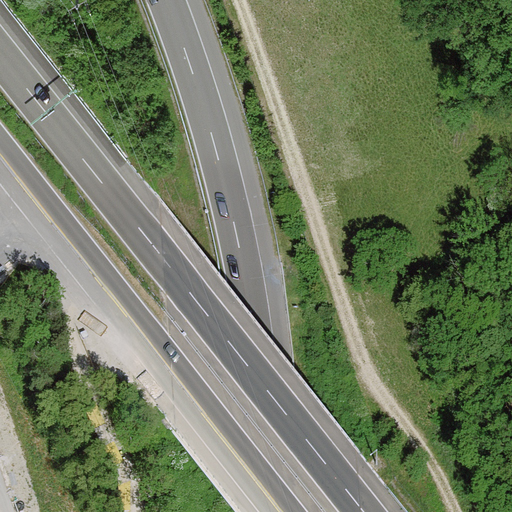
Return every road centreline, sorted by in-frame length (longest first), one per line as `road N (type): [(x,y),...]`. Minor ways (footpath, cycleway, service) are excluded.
road 1 (motorway): [(364,511),(0,54)]
road 2 (motorway): [(268,511),(253,321),(236,233),(166,0)]
road 3 (motorway): [(0,154),(283,511)]
road 4 (unknown): [(235,0),(353,371)]
